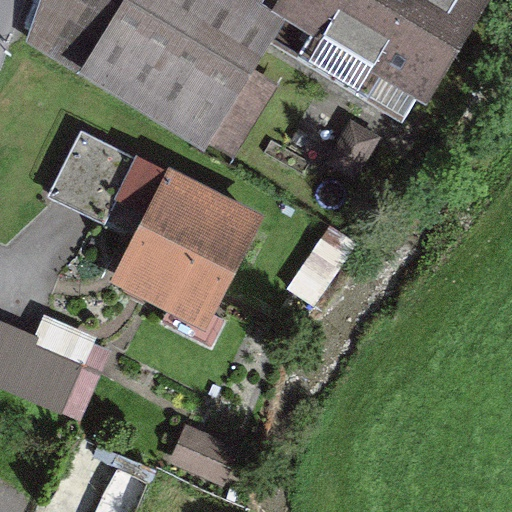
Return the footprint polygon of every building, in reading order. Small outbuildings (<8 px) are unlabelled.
[(252,11),(258,0),(59,0),(37,49),(197,147),(273,23),(252,11)] [(470,0),(321,0),(291,52),(403,117),(470,0)] [(86,226),(118,161),(63,134),(31,199),(86,226)] [(205,324),(256,226),(172,182),(121,280),(205,324)] [(0,393),(44,411),(75,336),(28,317),(18,341),(0,334),(0,393)] [(204,483),(218,450),(171,430),(157,464),(204,483)]
